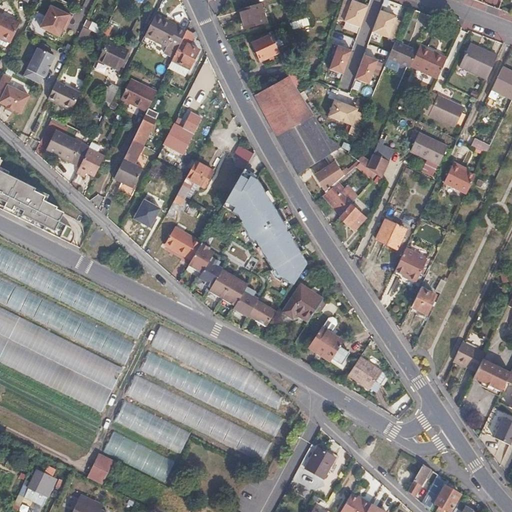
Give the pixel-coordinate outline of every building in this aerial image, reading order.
[(286,13),(281,0),(266,0),(256,3),(263,21),(286,13)] [(351,2),(344,0),(342,0),(338,14),(361,23),(367,7),(351,2)] [(0,29),(13,36),(23,17),(0,5),(0,29)] [(50,6),(39,27),(59,37),(65,24),(67,25),(71,16),(50,6)] [(397,17),(380,11),(374,27),(397,35),(403,23),(395,20),(397,17)] [(186,30),(155,15),(144,37),(166,48),(163,54),(172,58),(186,30)] [(306,17),(287,22),(289,29),(309,22),(306,17)] [(86,20),(82,27),(102,36),(105,30),(86,20)] [(107,39),(110,31),(112,28),(107,26),(105,30),(102,36),(107,39)] [(91,31),(82,27),(77,38),(85,43),(91,31)] [(187,28),(186,30),(172,58),(171,61),(189,70),(199,49),(191,45),(195,36),(194,31),(187,28)] [(0,29),(0,35),(11,41),(13,36),(0,29)] [(260,61),(277,54),(274,45),(276,43),(274,37),(271,39),(269,36),(252,44),(260,61)] [(417,49),(396,39),(388,56),(410,66),(411,64),(417,49)] [(344,70),(353,46),(339,41),(330,64),(344,70)] [(111,104),(130,65),(124,62),(128,53),(107,43),(99,60),(120,70),(105,100),(111,104)] [(419,43),(417,49),(411,64),(439,77),(448,57),(419,43)] [(486,79),(497,55),(479,47),(478,51),(468,46),(458,66),(486,79)] [(38,48),(23,76),(39,84),(43,77),(44,78),(55,57),(38,48)] [(379,56),(365,51),(356,74),(371,79),(379,56)] [(511,101),(511,100),(511,73),(501,68),(490,91),(511,101)] [(295,87),(301,83),(295,73),(289,77),(295,87)] [(11,79),(2,75),(0,79),(0,102),(6,106),(13,109),(20,113),(28,97),(7,86),(11,79)] [(265,114),(277,136),(313,116),(296,90),(287,76),(256,95),(265,114)] [(146,112),(148,107),(156,92),(130,80),(121,100),(146,112)] [(56,81),(48,98),(72,111),(80,93),(56,81)] [(429,116),(438,97),(431,94),(422,112),(429,116)] [(357,105),(334,95),(327,111),(357,124),(363,111),(356,107),(357,105)] [(455,128),(463,109),(438,97),(429,116),(455,128)] [(132,140),(143,145),(159,112),(148,107),(146,112),(132,140)] [(384,127),(400,137),(406,120),(390,113),(384,127)] [(296,170),(298,174),(340,147),(328,138),(313,116),(277,136),(296,170)] [(185,147),(193,131),(185,126),(183,129),(175,124),(168,138),(185,147)] [(47,149),(79,165),(89,147),(90,145),(57,129),(47,149)] [(440,164),(448,146),(420,133),(411,151),(429,159),(440,164)] [(486,153),(491,144),(475,137),(471,146),(486,153)] [(134,162),(143,145),(132,140),(114,178),(133,187),(143,166),(134,162)] [(389,160),(394,148),(377,141),(373,153),(389,160)] [(239,145),(231,156),(245,165),(252,153),(239,145)] [(86,172),(95,176),(105,155),(89,147),(79,165),(76,172),(85,176),(86,172)] [(367,168),(377,175),(382,179),(389,162),(372,155),(367,168)] [(434,176),(440,164),(429,159),(423,171),(434,176)] [(154,179),(162,163),(155,160),(147,175),(154,179)] [(178,194),(184,197),(189,188),(194,190),(197,184),(204,187),(213,171),(195,161),(180,189),(181,189),(178,194)] [(466,194),(475,176),(458,168),(459,165),(451,161),(441,181),(466,194)] [(326,192),(338,181),(342,178),(338,172),(336,167),(333,164),(327,168),(315,176),(326,192)] [(0,196),(10,176),(0,170),(0,196)] [(361,202),(382,179),(377,175),(357,197),(356,198),(361,202)] [(21,181),(10,176),(0,196),(0,204),(7,208),(21,181)] [(240,176),(225,201),(234,207),(232,211),(237,214),(241,221),(240,222),(252,241),(255,240),(263,254),(282,222),(254,177),(251,182),(240,176)] [(21,181),(7,208),(15,212),(14,215),(33,224),(34,221),(43,226),(41,229),(52,234),(53,231),(60,234),(58,237),(63,239),(69,227),(66,225),(65,223),(61,222),(59,221),(53,218),(51,217),(55,209),(56,207),(42,200),(44,196),(34,190),(35,188),(21,181)] [(340,217),(349,206),(356,198),(357,197),(349,185),(344,189),(338,181),(326,192),(323,195),(340,217)] [(179,205),(184,197),(178,194),(166,215),(171,217),(176,206),(174,205),(175,203),(179,205)] [(158,209),(140,201),(131,221),(148,230),(158,209)] [(340,217),(338,218),(347,225),(354,231),(365,218),(349,206),(340,217)] [(57,210),(53,218),(59,221),(63,212),(57,210)] [(396,250),(405,229),(385,220),(377,240),(396,250)] [(287,230),(282,222),(263,254),(271,267),(290,237),(286,231),(287,230)] [(164,244),(191,260),(200,243),(201,242),(175,226),(164,244)] [(71,228),(69,227),(63,239),(71,243),(72,241),(73,240),(73,238),(74,236),(74,234),(74,231),(71,228)] [(307,265),(290,237),(271,267),(272,269),(273,269),(278,275),(293,285),(307,265)] [(207,246),(201,242),(200,243),(191,260),(188,265),(200,273),(197,278),(204,282),(202,284),(209,289),(208,291),(223,301),(233,307),(231,310),(246,318),(246,317),(265,327),(275,312),(256,301),(257,300),(252,297),(248,295),(251,291),(245,288),(246,286),(221,270),(222,269),(217,266),(214,264),(216,260),(211,257),(213,253),(206,248),(207,246)] [(315,251),(309,243),(305,246),(310,254),(315,251)] [(0,246),(0,362),(102,413),(114,422),(117,423),(103,452),(165,483),(193,429),(261,464),(283,417),(274,413),(279,402),(282,397),(251,370),(0,246)] [(104,263),(111,267),(122,251),(115,247),(104,263)] [(402,256),(392,279),(399,283),(400,281),(405,283),(404,286),(412,290),(423,265),(402,256)] [(429,309),(432,311),(438,298),(434,296),(435,295),(424,290),(432,275),(427,273),(411,307),(426,314),(429,309)] [(296,320),(305,326),(319,305),(322,300),(301,284),(279,315),(293,324),(296,320)] [(322,300),(319,305),(331,314),(335,308),(322,299),(322,300)] [(328,320),(323,327),(332,333),(337,326),(336,321),(333,319),(328,320)] [(332,333),(323,327),(309,347),(342,369),(349,358),(347,357),(349,353),(339,346),(342,340),(332,333)] [(453,360),(476,371),(482,358),(485,352),(463,341),(453,360)] [(360,357),(348,375),(369,388),(380,370),(360,357)] [(476,371),(473,377),(481,381),(484,376),(490,362),(482,358),(476,371)] [(485,389),(498,395),(506,380),(509,373),(510,371),(490,362),(484,376),(490,378),(488,384),(485,389)] [(484,376),(481,381),(488,384),(490,378),(484,376)] [(509,443),(511,438),(511,419),(503,416),(493,436),(509,443)] [(334,457),(311,445),(300,466),(323,478),(334,457)] [(95,451),(89,462),(109,472),(115,461),(95,451)] [(109,472),(89,462),(82,475),(102,485),(109,472)] [(429,469),(422,465),(408,490),(414,496),(429,469)] [(32,478),(24,497),(42,506),(54,479),(37,471),(33,478),(32,478)] [(459,495),(443,485),(433,502),(438,505),(436,510),(439,511),(441,511),(444,509),(449,511),(459,495)] [(102,505),(80,495),(71,511),(104,511),(99,510),(102,505)] [(366,511),(371,504),(362,499),(361,502),(350,496),(340,511),(366,511)] [(471,508),(458,501),(451,511),(470,511),(469,511),(471,508)]
